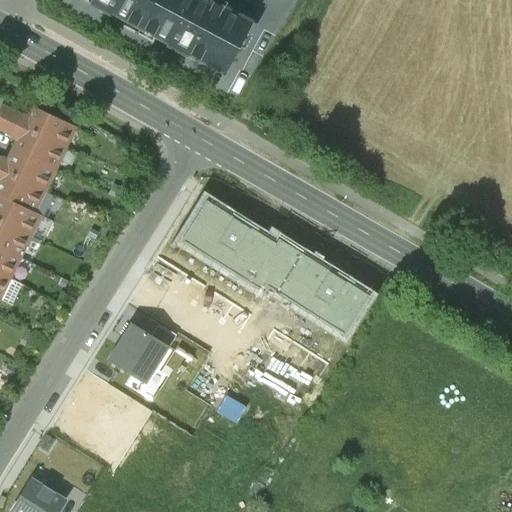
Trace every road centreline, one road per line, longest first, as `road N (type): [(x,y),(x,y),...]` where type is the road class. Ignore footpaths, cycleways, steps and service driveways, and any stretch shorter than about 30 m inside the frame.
road 1 (residential): [(201,136),(0,445)]
road 2 (secondary): [(201,136),(511,318)]
road 3 (secondary): [(0,22),(201,136)]
